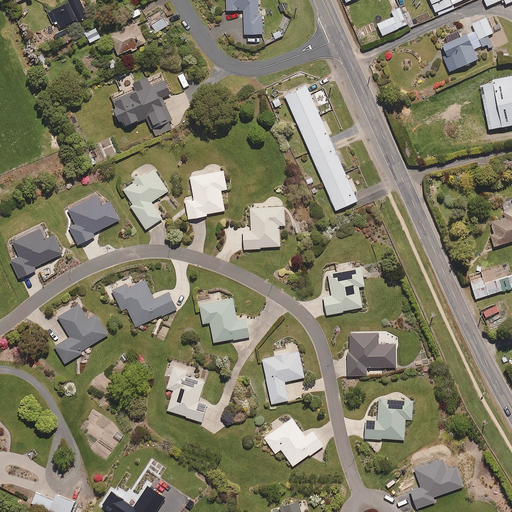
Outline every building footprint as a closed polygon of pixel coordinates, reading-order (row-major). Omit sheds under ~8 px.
[(89,13),(81,0),(69,0),(48,12),(56,25),(58,23),(62,29),(89,13)] [(259,11),(258,0),(226,0),(227,9),(244,9),(245,33),(263,32),(263,11),(259,11)] [(429,0),(437,16),(453,8),(452,4),(461,0),(429,0)] [(407,24),(399,7),(391,11),(394,16),(377,24),(382,35),(407,24)] [(169,23),(165,17),(152,25),(157,32),(169,23)] [(467,34),(474,49),(487,44),(488,48),(492,46),(487,35),(493,33),(486,17),(472,24),(475,31),(467,34)] [(147,42),(138,22),(110,35),(119,54),(147,42)] [(72,34),(69,27),(55,33),(59,40),(72,34)] [(474,49),(467,34),(441,45),(445,55),(443,56),(449,71),(477,59),(474,49)] [(511,72),(495,75),(504,122),(511,120),(511,72)] [(151,86),(148,77),(134,82),(137,90),(114,99),(124,125),(147,116),(154,135),(174,128),(162,97),(171,94),(166,80),(151,86)] [(358,200),(307,85),(286,95),(337,210),(358,200)] [(169,190),(150,162),(131,174),(135,182),(124,189),(134,204),(131,205),(147,229),(163,218),(153,201),(169,190)] [(228,189),(225,170),(191,176),(195,198),(186,200),(189,218),(207,215),(207,213),(225,210),(222,190),(228,189)] [(76,224),(69,227),(77,245),(95,237),(93,233),(120,220),(111,200),(101,205),(97,196),(69,210),(76,224)] [(511,199),(501,202),(505,217),(491,221),(494,232),(491,232),(495,246),(511,240),(511,199)] [(286,225),(285,206),(251,208),(252,230),(244,230),(245,248),(281,245),(280,225),(286,225)] [(40,229),(13,242),(20,257),(11,261),(19,279),(36,271),(35,267),(64,254),(55,235),(45,239),(40,229)] [(365,285),(362,267),(329,273),(333,296),(325,297),(328,314),(344,312),(343,310),(363,307),(360,286),(365,285)] [(511,274),(472,288),(475,299),(511,287),(511,274)] [(155,299),(146,279),(129,287),(128,283),(113,290),(122,310),(128,307),(137,326),(177,308),(170,292),(155,299)] [(237,320),(234,297),(200,302),(203,323),(211,322),(214,342),(251,337),(248,318),(237,320)] [(89,319),(80,304),(59,316),(71,337),(55,346),(66,363),(83,353),(81,351),(108,335),(97,315),(89,319)] [(499,311),(496,306),(483,312),(486,317),(499,311)] [(378,332),(351,333),(351,351),(348,351),(349,375),(367,375),(367,367),(396,366),(396,344),(379,344),(378,332)] [(290,353),(289,349),(275,352),(276,356),(263,359),(272,403),(289,400),(285,381),(305,377),(299,351),(290,353)] [(187,372),(174,368),(168,388),(175,390),(168,410),(203,421),(208,404),(199,401),(205,381),(185,375),(187,372)] [(414,400),(379,399),(379,420),(366,420),(366,438),(405,439),(406,418),(413,419),(414,400)] [(306,436),(293,418),(265,437),(276,453),(282,449),(294,465),(323,445),(313,431),(306,436)] [(158,511),(167,498),(147,485),(134,506),(112,492),(103,505),(113,511),(158,511)] [(54,500),(36,492),(31,505),(48,511),(49,511),(51,511),(71,511),(75,502),(57,494),(54,500)] [(190,499),(186,505),(191,508),(195,502),(190,499)] [(301,511),(299,502),(281,507),(282,511),(301,511)]
